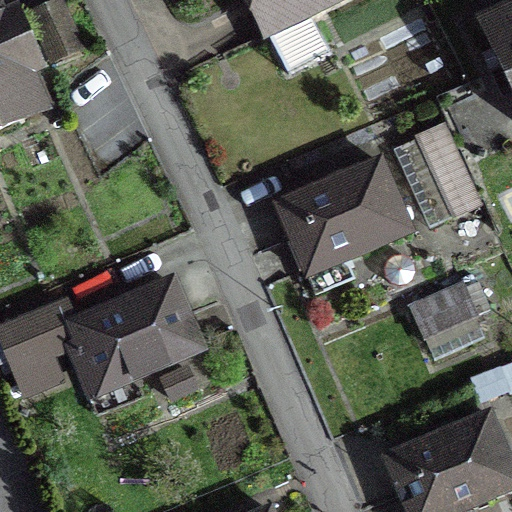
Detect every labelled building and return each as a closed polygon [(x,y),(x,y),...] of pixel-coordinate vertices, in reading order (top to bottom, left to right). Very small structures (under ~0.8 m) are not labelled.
[(245,0),(285,80),(328,58),(306,14),(334,0),(245,0)] [(76,53),(56,6),(28,18),(49,65),(76,53)] [(511,99),(511,16),(503,20),(499,11),(476,22),(481,31),(479,31),(511,99)] [(30,73),(10,26),(0,30),(0,131),(34,117),(18,78),(30,73)] [(476,209),(441,131),(417,142),(452,220),(476,209)] [(405,237),(376,168),(275,211),(304,280),(405,237)] [(131,382),(197,355),(168,288),(67,330),(103,415),(139,401),(131,382)] [(430,364),(480,342),(458,292),(408,314),(430,364)] [(461,511),(511,490),(511,485),(485,421),(384,464),(404,511),(461,511)]
